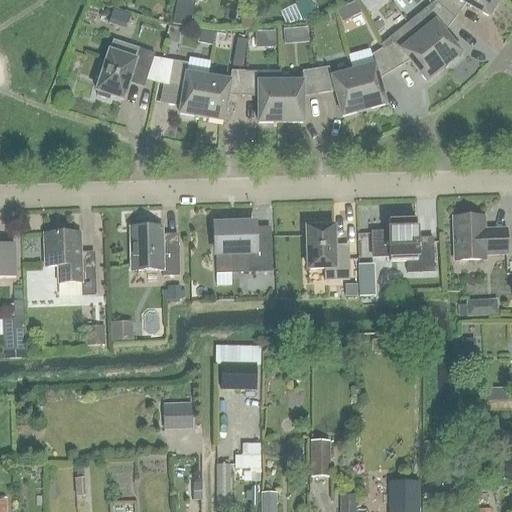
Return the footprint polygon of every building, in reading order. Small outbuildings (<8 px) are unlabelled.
[(177,0),(172,26),(189,29),(195,0),(177,0)] [(498,0),(436,0),(435,3),(436,4),(454,20),(465,6),(488,19),(498,0)] [(307,1),(294,7),(301,22),(314,16),(307,1)] [(349,6),(354,17),(360,14),(355,3),(349,6)] [(417,37),(443,69),(460,55),(444,35),(454,20),(436,4),(428,15),(434,23),(417,37)] [(128,16),(113,11),(108,25),(124,30),(128,16)] [(306,29),(282,31),(284,46),(308,44),(306,29)] [(199,31),(197,44),(212,47),(214,34),(199,31)] [(443,69),(417,37),(400,51),(393,43),(382,50),(393,72),(409,63),(426,84),(443,69)] [(100,81),(96,93),(98,93),(96,98),(109,102),(110,98),(122,102),(130,79),(145,84),(154,56),(129,47),(125,59),(109,53),(105,65),(101,64),(96,79),(100,81)] [(393,72),(382,50),(371,57),(374,67),(352,73),(363,113),(385,107),(378,81),(393,72)] [(201,120),(208,79),(185,75),(187,65),(172,63),(168,87),(183,90),(179,116),(201,120)] [(363,113),(352,73),(332,79),(328,69),(315,71),(318,96),(335,93),(342,119),(363,113)] [(318,96),(315,71),(301,74),(301,84),(280,84),(280,125),(303,125),(302,98),(318,96)] [(243,98),(244,73),(230,73),(229,83),(208,79),(201,120),(223,124),(227,98),(243,98)] [(280,125),(280,84),(256,84),(257,74),(244,73),(243,98),(258,99),(258,125),(280,125)] [(483,219),(453,220),(454,262),(484,261),(484,256),(506,255),(505,233),(507,233),(507,231),(489,232),(489,235),(484,235),(483,219)] [(416,221),(388,222),(389,264),(407,263),(407,275),(433,274),(432,244),(416,245),(416,221)] [(215,227),(216,273),(269,271),(268,239),(254,240),(254,226),(252,226),(252,227),(240,227),(240,223),(239,223),(239,227),(231,227),(231,223),(230,223),(230,227),(216,228),(216,227),(215,227)] [(324,282),(335,282),(349,282),(348,252),(334,252),(334,228),(322,229),(322,224),(307,224),(307,229),(306,229),(307,271),(324,270),(324,282)] [(162,229),(130,230),(131,272),(162,272),(162,278),(179,278),(178,246),(165,246),(162,243),(162,229)] [(50,236),(44,236),(45,268),(58,268),(58,285),(81,284),(81,298),(96,297),(95,271),(81,272),(80,235),(64,236),(64,232),(50,232),(50,236)] [(0,280),(15,280),(14,246),(0,245),(0,280)] [(374,298),(373,266),(357,267),(358,298),(374,298)] [(356,287),(345,287),(345,299),(356,299),(356,287)] [(161,292),(161,300),(167,300),(167,301),(180,301),(180,299),(184,299),(184,292),(180,292),(180,288),(166,288),(166,292),(161,292)] [(467,318),(498,317),(497,301),(466,302),(466,306),(467,318)] [(13,303),(13,319),(23,319),(23,303),(13,303)] [(466,306),(458,307),(458,319),(467,318),(466,306)] [(4,319),(4,336),(4,352),(24,352),(24,319),(23,319),(13,319),(4,319)] [(110,324),(111,343),(132,342),(132,323),(110,324)] [(86,347),(105,346),(104,327),(85,328),(86,347)] [(460,340),(461,355),(474,355),(474,340),(460,340)] [(391,353),(391,341),(371,341),(371,353),(391,353)] [(215,348),(215,365),(220,365),(254,365),(254,367),(259,367),(260,349),(215,348)] [(254,365),(220,365),(220,391),(255,391),(254,367),(254,365)] [(507,390),(484,391),(484,403),(508,402),(507,390)] [(191,405),(163,406),(163,428),(191,427),(191,405)] [(330,443),(310,443),(310,479),(329,479),(330,443)] [(241,446),(241,457),(260,457),(260,446),(241,446)] [(475,451),(475,467),(486,468),(487,451),(475,451)] [(260,457),(234,457),(234,470),(260,470),(260,457)] [(216,467),(216,510),(229,510),(228,467),(216,467)] [(76,498),(85,497),(83,471),(76,471),(76,480),(74,480),(76,498)] [(418,511),(419,483),(389,483),(388,511),(418,511)] [(201,502),(201,484),(192,485),(192,502),(201,502)] [(274,511),(275,496),(262,495),(261,511),(274,511)] [(339,511),(355,511),(355,497),(340,497),(339,511)]
